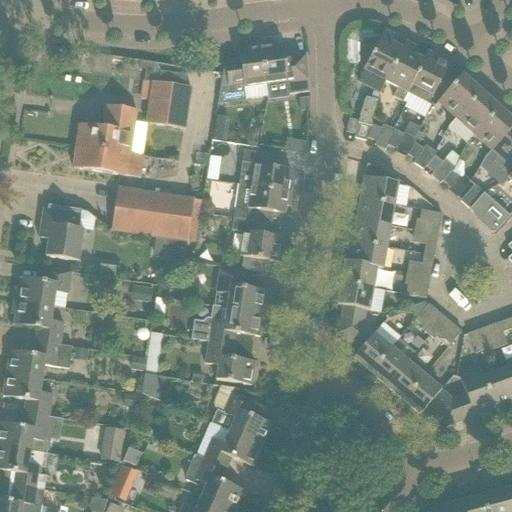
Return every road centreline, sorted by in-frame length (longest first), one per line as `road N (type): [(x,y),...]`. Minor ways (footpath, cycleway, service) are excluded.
road 1 (residential): [(320,381),(298,355),(326,148),(320,4)]
road 2 (residential): [(320,4),(168,24),(9,14)]
road 3 (residential): [(470,44),(392,3),(320,4)]
road 4 (residential): [(268,511),(320,381)]
road 5 (residential): [(426,466),(320,381)]
